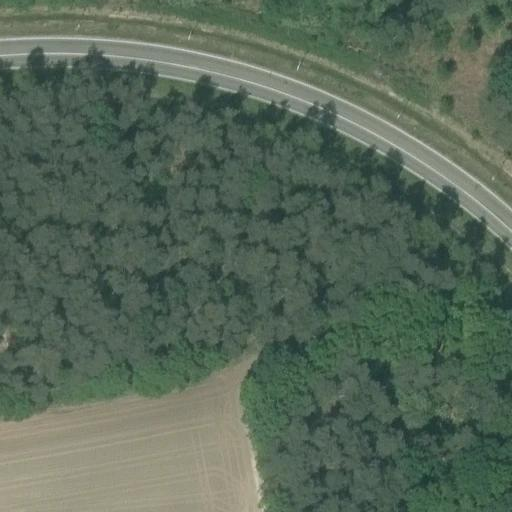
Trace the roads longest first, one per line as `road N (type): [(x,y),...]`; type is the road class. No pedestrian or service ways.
road 1 (secondary): [(511,236),(399,152),(256,86),(122,60),(0,60)]
road 2 (track): [(233,360),(511,319)]
